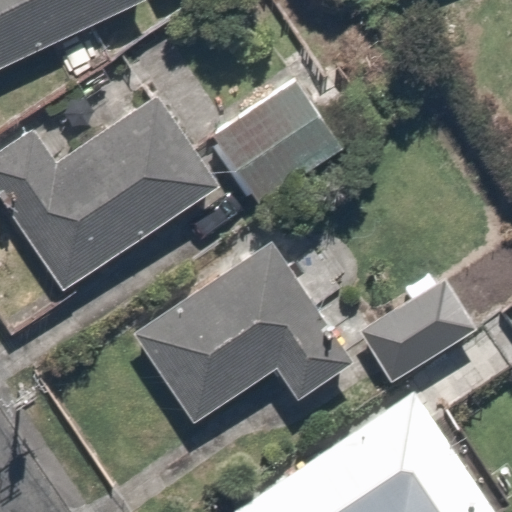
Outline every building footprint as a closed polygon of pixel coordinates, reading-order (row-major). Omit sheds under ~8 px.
[(0,0),(0,63),(132,0),(0,0)] [(299,66),(207,128),(258,205),(351,144),(299,66)] [(33,119),(0,142),(0,188),(67,284),(221,176),(161,90),(61,160),(33,119)] [(353,366),(275,242),(137,330),(187,409),(272,355),(300,400),(353,366)] [(477,325),(445,275),(360,328),(393,379),(477,325)] [(503,511),(424,379),(235,492),(247,511),(503,511)]
